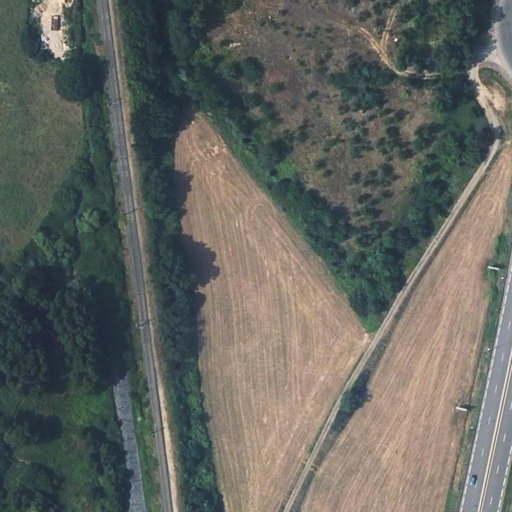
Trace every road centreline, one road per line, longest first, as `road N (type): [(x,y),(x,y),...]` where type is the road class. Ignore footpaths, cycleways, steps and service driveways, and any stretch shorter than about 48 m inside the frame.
road 1 (track): [(286,511),(494,143),(470,68),(475,55),(507,43)]
road 2 (primary): [(511,311),(469,511)]
